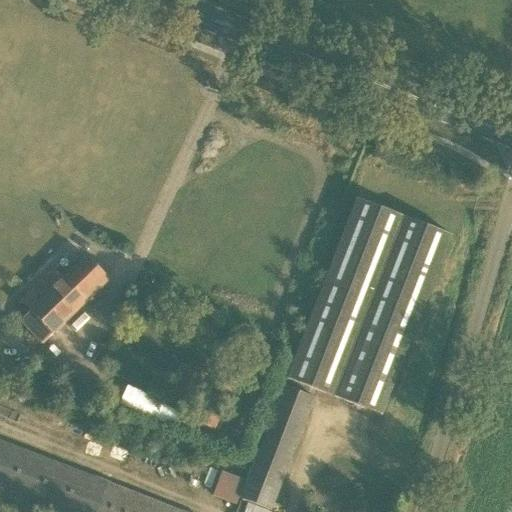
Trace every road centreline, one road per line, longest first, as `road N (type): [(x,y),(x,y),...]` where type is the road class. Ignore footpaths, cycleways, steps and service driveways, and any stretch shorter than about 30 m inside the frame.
road 1 (primary): [(511,136),(158,0)]
road 2 (unclassified): [(418,511),(511,195)]
